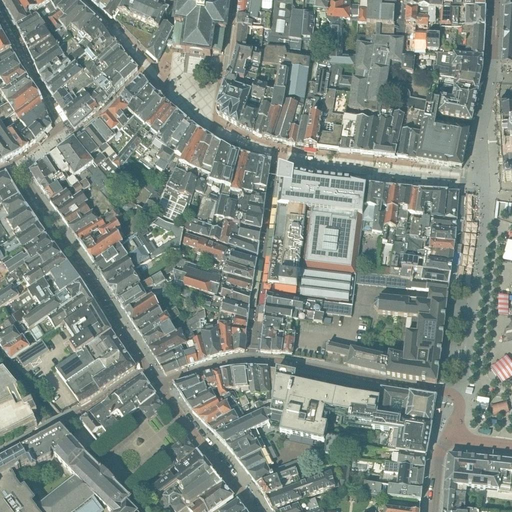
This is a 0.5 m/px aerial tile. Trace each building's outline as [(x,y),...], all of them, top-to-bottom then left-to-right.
[(28,21),(18,3),(16,0),(2,0),(1,1),(15,25),(17,28),(28,22),(28,21)] [(53,13),(49,2),(50,1),(49,0),(16,0),(18,3),(28,21),(39,13),(42,18),(44,21),(49,28),(54,35),(54,34),(56,33),(61,42),(69,37),(67,34),(68,32),(60,23),(66,19),(58,9),(53,13)] [(49,0),(50,1),(49,2),(53,13),(58,9),(68,0),(49,0)] [(78,5),(73,0),(68,0),(58,9),(66,19),(68,17),(66,15),(78,5)] [(94,0),(91,3),(98,9),(106,0),(94,0)] [(113,0),(106,0),(98,9),(104,14),(113,0)] [(113,0),(104,14),(111,20),(112,20),(113,19),(115,21),(119,15),(122,10),(121,9),(126,0),(113,0)] [(119,15),(115,21),(146,53),(157,31),(158,31),(163,24),(166,19),(167,19),(170,13),(165,12),(166,4),(174,6),(175,0),(126,0),(121,9),(122,10),(119,15)] [(178,0),(175,22),(175,25),(176,25),(174,42),(173,47),(173,48),(183,49),(183,53),(186,53),(207,56),(210,57),(211,53),(221,54),(224,32),(226,32),(226,29),(229,7),(229,8),(230,4),(228,4),(228,0),(178,0)] [(240,0),(238,0),(238,8),(250,10),(251,2),(240,0)] [(252,0),(252,2),(251,2),(250,10),(248,19),(248,21),(258,22),(258,15),(260,16),(260,15),(271,16),(272,17),(273,0),(252,0)] [(273,0),(272,17),(271,16),(270,24),(271,24),(270,31),(269,31),(268,43),(267,47),(276,49),(276,48),(284,49),(287,21),(279,20),(282,0),(273,0)] [(302,41),(302,38),(304,13),(303,13),(298,12),(293,6),(293,0),(282,0),(279,20),(287,21),(284,49),(285,49),(300,51),(301,41),(302,41)] [(315,0),(303,0),(304,1),(303,13),(304,13),(306,13),(307,5),(315,5),(315,0)] [(313,28),(318,29),(319,20),(326,20),(328,0),(315,0),(316,1),(315,5),(315,14),(313,28)] [(319,61),(318,66),(330,69),(335,69),(335,66),(343,67),(356,68),(356,58),(342,57),(344,30),(343,30),(343,21),(350,22),(350,21),(351,8),(346,7),(346,3),(345,3),(344,0),(328,0),(326,20),(326,22),(329,26),(330,26),(330,28),(327,28),(326,45),(328,45),(327,49),(325,49),(324,62),(319,61)] [(389,69),(401,71),(402,59),(404,47),(404,40),(406,22),(407,7),(407,4),(407,0),(368,0),(366,24),(366,36),(357,36),(357,44),(356,58),(356,68),(355,72),(357,72),(356,79),(353,78),(353,79),(348,109),(347,109),(346,117),(357,119),(369,121),(372,121),(373,117),(377,118),(378,114),(379,106),(383,107),(388,77),(389,70),(389,69)] [(351,0),(351,8),(350,21),(358,22),(357,23),(366,24),(368,0),(351,0)] [(406,22),(404,40),(415,41),(416,25),(417,25),(418,0),(407,0),(407,4),(407,7),(406,22)] [(414,53),(414,55),(415,55),(425,55),(425,50),(427,33),(428,24),(429,0),(418,0),(417,25),(416,25),(415,41),(414,48),(414,53)] [(429,0),(428,24),(433,24),(434,9),(440,9),(440,0),(429,0)] [(440,0),(440,9),(439,28),(451,28),(451,27),(452,10),(452,5),(451,0),(440,0)] [(451,0),(452,5),(452,10),(463,10),(463,0),(451,0)] [(473,10),(474,1),(473,0),(463,0),(463,10),(473,10)] [(473,10),(485,9),(485,0),(473,0),(474,1),(473,10)] [(66,19),(60,23),(68,32),(72,28),(86,11),(78,5),(66,15),(68,17),(66,19)] [(238,8),(237,17),(248,19),(250,10),(238,8)] [(451,27),(451,28),(460,28),(473,27),(485,27),(485,9),(473,10),(463,10),(452,10),(451,27)] [(511,10),(505,10),(501,67),(511,67),(511,10)] [(73,42),(79,36),(95,19),(86,11),(72,28),(68,32),(67,34),(69,37),(71,39),(73,42)] [(28,21),(28,22),(17,28),(21,36),(42,23),(39,19),(41,19),(42,18),(39,13),(28,21)] [(302,38),(302,41),(310,42),(312,42),(313,28),(315,14),(306,13),(304,13),(302,38)] [(248,19),(237,17),(236,27),(247,29),(247,31),(253,31),(253,30),(263,31),(263,30),(269,31),(270,31),(271,24),(270,24),(271,16),(260,15),(260,16),(258,15),(258,22),(248,21),(248,19)] [(79,36),(73,42),(84,56),(89,52),(88,51),(94,46),(98,43),(100,40),(106,29),(95,19),(79,36)] [(25,44),(45,31),(49,28),(44,21),(42,23),(21,36),(25,44)] [(174,30),(163,24),(158,31),(157,31),(146,53),(157,63),(157,62),(166,45),(169,40),(174,30)] [(236,43),(236,47),(245,49),(245,44),(246,41),(250,41),(251,37),(246,36),(247,31),(247,29),(236,27),(236,29),(237,29),(236,43)] [(439,28),(439,34),(439,51),(439,55),(455,56),(482,58),(484,37),(485,27),(473,27),(460,28),(451,28),(439,28)] [(54,35),(49,28),(45,31),(25,44),(30,54),(51,39),(55,36),(54,34),(54,35)] [(75,64),(83,73),(72,82),(74,84),(81,93),(84,91),(95,82),(102,76),(98,72),(97,70),(93,65),(99,59),(116,44),(106,29),(100,40),(98,43),(94,46),(88,51),(89,52),(84,56),(75,64)] [(246,36),(251,37),(262,38),(263,31),(253,30),(253,31),(247,31),(246,36)] [(425,50),(439,51),(439,34),(427,33),(425,50)] [(0,35),(0,57),(10,51),(2,35),(0,35)] [(55,36),(51,39),(30,54),(34,64),(58,47),(62,45),(55,36)] [(262,38),(251,37),(250,41),(250,45),(261,47),(262,38)] [(75,64),(84,56),(73,42),(71,39),(62,45),(58,47),(34,64),(39,76),(57,62),(59,63),(63,68),(69,62),(72,67),(75,64)] [(93,65),(97,70),(99,69),(121,50),(116,44),(99,59),(93,65)] [(258,71),(260,64),(262,52),(245,49),(236,47),(236,48),(237,48),(233,60),(242,62),(242,64),(246,65),(246,68),(258,71)] [(264,65),(277,67),(276,70),(279,71),(277,77),(276,85),(275,91),(272,106),(268,121),(262,139),(272,142),(283,109),(284,101),(291,56),(287,56),(285,49),(284,49),(276,48),(276,49),(267,47),(265,53),(264,65)] [(402,59),(401,71),(413,74),(413,69),(415,55),(414,55),(414,53),(414,48),(404,47),(402,59)] [(102,76),(108,71),(125,56),(121,50),(99,69),(97,70),(98,72),(102,76)] [(0,68),(15,59),(10,51),(0,57),(0,68)] [(437,55),(436,67),(452,68),(456,69),(482,71),(482,58),(455,56),(439,55),(437,55)] [(88,95),(92,92),(95,95),(101,90),(101,88),(109,83),(129,62),(125,56),(108,71),(102,76),(95,82),(84,91),(87,94),(88,95)] [(283,109),(272,142),(286,145),(287,145),(297,106),(303,107),(304,102),(308,71),(310,60),(306,59),(291,56),(284,101),(283,109)] [(0,80),(20,69),(15,59),(0,68),(0,87),(2,86),(0,83),(0,80)] [(233,60),(230,71),(244,75),(244,72),(246,68),(246,65),(242,64),(242,62),(233,60)] [(40,78),(47,89),(72,67),(69,62),(63,68),(59,63),(40,78)] [(129,62),(109,83),(101,88),(101,90),(109,100),(115,94),(124,84),(138,71),(129,62)] [(75,64),(72,67),(47,89),(53,98),(68,85),(72,82),(83,73),(75,64)] [(317,70),(315,79),(316,79),(329,81),(329,82),(327,92),(323,119),(320,136),(317,150),(318,150),(338,152),(338,153),(339,153),(343,131),(345,118),(345,117),(346,117),(347,109),(348,109),(353,79),(341,78),(343,67),(335,66),(335,69),(330,69),(318,66),(317,70)] [(433,73),(433,76),(439,77),(443,78),(455,79),(467,82),(467,78),(480,81),(482,71),(456,69),(452,68),(436,67),(433,67),(433,73)] [(0,87),(0,91),(2,94),(26,77),(20,69),(0,80),(0,83),(2,86),(0,87)] [(244,75),(230,71),(229,71),(224,83),(243,89),(246,79),(255,81),(257,76),(244,72),(244,75)] [(26,77),(2,94),(7,103),(13,99),(14,100),(34,88),(32,86),(28,79),(26,77)] [(453,89),(455,89),(477,93),(480,81),(467,78),(467,82),(455,79),(443,78),(442,85),(443,85),(454,87),(453,89)] [(306,113),(306,114),(311,115),(309,121),(304,148),(317,150),(320,136),(323,119),(327,92),(329,82),(329,81),(316,79),(316,84),(309,83),(306,102),(304,113),(306,113)] [(130,110),(149,88),(141,80),(120,101),(129,110),(130,110)] [(251,92),(250,97),(263,102),(264,101),(267,89),(267,86),(267,85),(261,83),(255,81),(251,92)] [(216,110),(216,111),(216,112),(216,113),(217,114),(217,115),(218,115),(219,116),(220,116),(220,117),(238,128),(245,109),(246,106),(250,97),(251,92),(243,89),(224,83),(224,84),(223,86),(216,106),(216,107),(217,107),(216,109),(216,110)] [(75,98),(81,93),(74,84),(65,91),(55,100),(59,106),(70,97),(71,99),(75,97),(75,98)] [(477,93),(455,89),(453,89),(454,87),(443,85),(440,98),(429,96),(428,101),(439,104),(436,122),(440,123),(440,120),(439,120),(440,117),(471,123),(477,93)] [(261,111),(253,135),(262,139),(268,121),(272,106),(275,91),(276,86),(273,86),(273,87),(267,86),(267,89),(264,101),(263,102),(261,111)] [(9,105),(12,110),(15,115),(39,96),(34,89),(34,88),(14,100),(13,99),(7,103),(9,105)] [(157,96),(149,88),(130,110),(138,117),(157,96)] [(422,134),(416,162),(461,169),(469,133),(435,126),(436,122),(439,104),(428,101),(410,98),(410,97),(410,95),(410,94),(409,93),(408,92),(407,91),(406,90),(405,89),(404,89),(403,89),(401,89),(400,89),(399,89),(398,90),(397,91),(396,92),(395,93),(394,94),(394,95),(392,106),(408,109),(426,112),(423,124),(422,134)] [(101,90),(95,95),(104,105),(109,100),(101,90)] [(87,94),(84,91),(81,93),(75,98),(75,97),(71,99),(70,97),(59,106),(63,112),(78,101),(87,94)] [(88,95),(91,99),(93,101),(98,111),(104,105),(95,95),(92,92),(88,95)] [(87,94),(78,101),(63,112),(68,121),(87,105),(93,101),(91,99),(88,95),(87,94)] [(11,131),(14,128),(43,105),(39,96),(15,115),(16,117),(18,120),(15,122),(14,122),(12,123),(11,121),(6,125),(11,131)] [(124,132),(122,133),(129,139),(131,141),(133,143),(138,137),(137,136),(142,131),(144,128),(146,126),(166,104),(163,102),(164,101),(160,97),(159,98),(157,96),(138,117),(135,120),(129,126),(128,127),(124,132)] [(93,101),(87,105),(93,115),(98,111),(93,101)] [(122,118),(129,126),(135,120),(138,117),(130,110),(129,110),(120,101),(118,104),(124,110),(124,111),(125,113),(121,118),(122,119),(122,118)] [(496,118),(496,121),(500,120),(501,135),(497,135),(497,137),(498,137),(500,137),(500,143),(499,143),(499,144),(500,144),(501,149),(501,154),(499,154),(499,155),(501,155),(501,162),(499,162),(498,162),(498,164),(499,164),(503,164),(503,172),(502,173),(502,174),(503,174),(503,180),(502,180),(502,181),(504,181),(504,182),(505,182),(505,181),(510,181),(511,182),(511,180),(511,104),(501,105),(498,103),(498,102),(496,104),(497,104),(499,107),(500,118),(496,118)] [(0,136),(14,158),(18,156),(22,154),(2,125),(5,116),(12,110),(9,105),(5,107),(3,104),(0,105),(0,136)] [(124,132),(128,127),(129,126),(122,118),(122,119),(121,118),(125,113),(124,111),(124,110),(118,104),(109,113),(108,114),(116,124),(124,132)] [(120,171),(112,181),(112,182),(117,188),(120,184),(123,185),(136,169),(127,162),(136,152),(144,142),(147,139),(149,137),(148,136),(151,133),(152,132),(171,109),(166,104),(146,126),(144,128),(142,131),(137,136),(138,137),(133,143),(123,154),(119,159),(114,164),(120,171)] [(20,137),(23,135),(27,132),(28,133),(36,126),(47,115),(43,105),(14,128),(20,137)] [(87,105),(68,121),(74,130),(82,124),(83,123),(88,118),(88,119),(93,115),(87,105)] [(245,109),(238,128),(241,129),(245,130),(247,131),(250,133),(253,135),(261,111),(246,106),(245,109)] [(297,106),(287,145),(295,146),(298,129),(300,119),(303,107),(297,106)] [(380,123),(373,156),(394,158),(404,117),(390,114),(391,109),(383,108),(383,107),(379,106),(378,114),(377,118),(381,119),(380,123)] [(173,143),(187,122),(171,109),(152,132),(151,133),(148,136),(149,137),(147,139),(136,152),(141,156),(146,150),(148,152),(139,163),(154,174),(157,170),(164,174),(165,172),(168,167),(174,155),(175,155),(168,151),(173,143)] [(403,131),(397,159),(407,160),(413,133),(422,134),(423,124),(426,112),(408,109),(403,131)] [(11,131),(6,125),(11,121),(16,117),(15,115),(12,110),(5,116),(2,125),(22,154),(29,148),(20,137),(14,128),(11,131)] [(309,121),(311,115),(306,114),(306,113),(304,113),(302,120),(296,147),(304,148),(309,121)] [(108,114),(101,120),(113,133),(116,137),(122,133),(124,132),(116,124),(108,114)] [(36,126),(44,134),(51,126),(47,115),(36,126)] [(345,117),(345,118),(343,131),(339,153),(351,154),(357,119),(346,117),(345,117)] [(381,119),(377,118),(373,117),(372,121),(369,121),(361,155),(373,156),(380,123),(381,119)] [(369,121),(357,119),(351,154),(361,155),(369,121)] [(92,127),(108,145),(111,149),(115,154),(119,159),(123,154),(122,153),(131,141),(129,139),(122,133),(116,137),(113,133),(101,120),(92,127)] [(192,126),(187,122),(173,143),(168,151),(175,155),(179,147),(192,126)] [(36,142),(44,134),(36,126),(28,133),(36,142)] [(179,147),(175,155),(174,155),(168,167),(165,172),(173,176),(176,171),(177,167),(179,164),(182,159),(198,131),(192,126),(179,147)] [(92,127),(84,134),(103,156),(108,160),(109,159),(113,164),(114,164),(119,159),(115,154),(111,149),(108,145),(92,127)] [(189,168),(205,136),(198,130),(198,131),(182,159),(179,164),(177,167),(176,171),(173,176),(161,198),(176,204),(186,176),(189,168)] [(20,137),(29,148),(36,142),(28,133),(27,132),(23,135),(20,137)] [(413,133),(407,160),(416,162),(422,134),(413,133)] [(74,140),(91,159),(95,163),(95,164),(98,168),(101,166),(112,181),(120,171),(114,164),(113,164),(109,159),(108,160),(103,156),(84,134),(74,140)] [(0,157),(4,163),(14,158),(0,136),(0,157)] [(186,176),(176,204),(185,208),(186,208),(187,206),(189,207),(192,200),(192,199),(194,193),(198,181),(200,173),(201,173),(213,140),(205,136),(189,168),(186,176)] [(92,178),(87,181),(91,187),(97,184),(102,190),(112,182),(112,181),(101,166),(98,168),(95,164),(95,163),(91,159),(74,140),(66,147),(92,178)] [(222,146),(213,140),(201,173),(200,173),(198,181),(206,183),(207,184),(209,182),(211,177),(222,146)] [(209,182),(207,184),(204,196),(195,222),(207,226),(212,227),(214,216),(215,209),(215,207),(218,196),(219,194),(221,186),(231,152),(222,146),(211,177),(209,182)] [(76,178),(79,184),(80,185),(85,192),(91,187),(87,181),(92,178),(66,147),(57,153),(76,178)] [(224,219),(228,202),(229,199),(230,192),(235,173),(240,155),(231,152),(221,186),(219,194),(218,196),(215,207),(215,209),(214,216),(218,217),(219,219),(221,220),(223,219),(224,219)] [(63,177),(72,189),(79,184),(76,178),(57,153),(50,158),(63,177)] [(229,199),(228,202),(238,204),(240,196),(240,194),(241,194),(241,192),(250,158),(240,155),(235,173),(230,192),(229,199)] [(72,189),(63,177),(50,158),(42,163),(54,180),(58,185),(60,187),(64,195),(72,189)] [(240,194),(240,196),(252,199),(252,196),(252,195),(254,188),(256,178),(260,160),(250,158),(241,192),(241,194),(240,194)] [(260,160),(256,178),(254,188),(266,190),(269,171),(271,162),(260,160)] [(42,163),(36,168),(48,184),(54,180),(42,163)] [(36,168),(30,172),(41,188),(48,184),(36,168)] [(301,288),(300,297),(350,304),(354,273),(357,273),(357,271),(357,268),(362,235),(364,217),(363,217),(367,186),(351,183),(315,179),(315,178),(307,177),(306,174),(301,173),(299,175),(292,173),(284,171),(281,170),(280,182),(276,215),(276,217),(275,217),(275,219),(278,219),(277,225),(274,225),(274,226),(275,226),(273,239),(272,241),(275,241),(274,248),(272,248),(271,249),(272,249),(270,266),(269,266),(269,267),(272,268),(271,274),(268,274),(268,276),(269,276),(268,284),(273,284),(274,284),(297,287),(300,266),(304,267),(301,288)] [(0,176),(0,195),(13,188),(6,174),(0,176)] [(41,188),(45,195),(58,185),(54,180),(48,184),(41,188)] [(192,199),(192,200),(196,201),(198,194),(204,196),(207,184),(206,183),(198,181),(194,193),(192,199)] [(72,189),(64,195),(50,203),(54,208),(57,212),(61,208),(81,194),(85,192),(80,185),(79,184),(72,189)] [(85,192),(81,194),(61,208),(57,212),(63,220),(103,192),(102,190),(97,184),(91,187),(85,192)] [(45,195),(50,203),(64,195),(60,187),(58,185),(45,195)] [(363,222),(362,232),(373,234),(373,233),(382,234),(386,208),(390,189),(367,186),(363,217),(364,217),(363,222)] [(0,206),(19,196),(13,188),(0,195),(0,206)] [(266,190),(254,188),(252,195),(252,196),(265,198),(266,190)] [(405,244),(394,243),(397,223),(399,208),(401,190),(390,189),(386,208),(382,234),(380,244),(393,246),(392,252),(392,255),(392,258),(399,259),(400,252),(404,252),(403,259),(404,259),(404,260),(413,261),(416,261),(452,265),(458,266),(460,254),(426,250),(427,242),(421,241),(419,238),(406,236),(405,242),(405,244)] [(397,223),(395,236),(401,237),(401,242),(402,242),(405,242),(406,236),(406,230),(407,221),(407,219),(411,191),(401,190),(399,208),(397,223)] [(420,192),(411,191),(407,219),(413,220),(414,215),(416,215),(417,208),(420,192)] [(68,227),(110,201),(103,192),(63,220),(68,227)] [(149,201),(143,210),(152,215),(156,208),(157,206),(155,204),(160,195),(154,192),(152,195),(149,201)] [(406,230),(406,236),(419,238),(420,229),(421,218),(423,218),(423,215),(425,208),(425,206),(427,192),(420,192),(417,208),(416,215),(414,215),(413,220),(412,231),(406,230)] [(423,215),(423,218),(444,220),(447,194),(445,194),(427,192),(425,206),(425,208),(423,215)] [(447,194),(444,220),(457,221),(458,197),(455,194),(447,194)] [(25,207),(19,196),(0,206),(0,225),(11,219),(27,209),(25,207)] [(240,196),(238,204),(239,205),(238,207),(243,209),(242,212),(248,214),(250,205),(264,208),(265,198),(252,196),(252,199),(240,196)] [(457,221),(463,222),(465,198),(458,197),(457,221)] [(99,221),(101,220),(116,210),(110,201),(68,227),(75,236),(99,221)] [(238,204),(228,202),(224,219),(225,219),(225,220),(223,230),(220,243),(228,246),(231,235),(233,224),(234,225),(234,223),(238,207),(239,205),(238,204)] [(263,217),(264,208),(250,205),(248,214),(263,217)] [(150,226),(154,223),(158,219),(152,215),(143,210),(137,207),(136,208),(150,226)] [(242,212),(243,209),(238,207),(234,223),(234,225),(261,231),(262,219),(263,217),(248,214),(242,212)] [(0,249),(1,249),(38,225),(27,209),(11,219),(0,225),(0,249)] [(122,217),(116,211),(116,210),(101,220),(99,221),(75,236),(80,244),(92,236),(94,235),(99,232),(106,227),(116,221),(122,217)] [(179,227),(183,229),(189,231),(192,221),(182,218),(179,227)] [(421,218),(420,229),(463,232),(463,222),(457,221),(444,220),(423,218),(421,218)] [(179,227),(166,224),(158,219),(154,223),(168,232),(170,230),(176,239),(156,251),(151,243),(147,245),(148,246),(128,257),(101,275),(108,286),(136,269),(136,270),(150,261),(165,253),(170,249),(179,250),(183,229),(179,227)] [(94,235),(92,236),(80,244),(94,264),(120,246),(123,243),(117,232),(116,231),(120,228),(116,221),(106,227),(99,232),(94,235)] [(207,226),(195,222),(192,221),(189,231),(195,234),(203,236),(207,226)] [(261,231),(234,225),(233,224),(231,235),(259,244),(261,231)] [(45,235),(38,225),(1,249),(0,249),(0,265),(21,251),(45,235)] [(203,236),(211,239),(215,228),(212,227),(207,226),(203,236)] [(215,228),(211,239),(220,243),(223,230),(215,228)] [(120,246),(94,264),(101,275),(128,257),(148,246),(147,245),(142,237),(148,233),(145,229),(139,233),(135,235),(136,235),(123,243),(120,246)] [(463,232),(420,229),(419,238),(421,241),(427,242),(462,246),(463,232)] [(28,292),(67,266),(60,256),(45,235),(21,251),(0,265),(0,283),(4,280),(10,287),(12,286),(20,298),(28,292)] [(186,235),(183,245),(184,245),(195,249),(194,251),(196,252),(197,250),(197,249),(200,240),(186,235)] [(259,244),(231,235),(228,246),(257,256),(259,244)] [(208,242),(200,240),(197,249),(197,250),(196,252),(196,253),(204,256),(208,242)] [(215,245),(208,242),(204,256),(211,259),(215,245)] [(462,246),(427,242),(426,250),(460,254),(462,246)] [(215,245),(211,259),(222,263),(223,258),(227,250),(215,245)] [(227,250),(223,258),(222,263),(226,264),(228,264),(241,269),(244,257),(234,254),(234,252),(231,251),(229,251),(227,250)] [(244,257),(241,269),(254,273),(257,260),(244,257)] [(392,258),(390,270),(389,277),(401,279),(408,281),(449,286),(456,287),(457,276),(422,272),(403,270),(402,270),(398,269),(399,259),(392,258)] [(404,260),(404,259),(403,259),(402,270),(403,270),(422,272),(457,276),(458,266),(452,265),(416,261),(413,261),(404,260)] [(171,267),(161,273),(164,277),(173,272),(175,279),(175,282),(175,286),(183,288),(184,285),(208,293),(208,294),(216,296),(217,295),(218,291),(220,286),(219,285),(222,274),(218,273),(208,269),(185,261),(178,260),(175,260),(172,266),(171,266),(171,267)] [(210,263),(208,269),(218,273),(220,267),(210,263)] [(254,273),(241,269),(228,264),(226,264),(222,263),(221,265),(220,267),(218,273),(222,274),(253,282),(254,273)] [(28,292),(20,298),(10,304),(16,313),(20,310),(22,309),(34,302),(36,300),(74,274),(67,266),(28,292)] [(141,276),(136,270),(136,269),(108,286),(118,301),(142,286),(137,279),(141,276)] [(125,312),(147,299),(154,295),(173,284),(171,281),(168,283),(161,273),(142,286),(118,301),(125,312)] [(387,277),(378,276),(357,273),(355,285),(386,288),(387,277)] [(80,283),(74,274),(36,300),(42,309),(80,283)] [(223,287),(251,296),(253,282),(222,274),(219,285),(220,286),(218,291),(222,292),(223,287)] [(0,296),(0,309),(10,304),(20,298),(12,286),(10,287),(4,280),(0,283),(0,290),(3,294),(0,296)] [(447,295),(449,286),(408,281),(406,290),(429,292),(429,293),(447,296),(447,295)] [(42,309),(35,314),(23,322),(25,324),(30,331),(87,294),(80,283),(42,309)] [(154,295),(147,299),(125,312),(133,324),(158,308),(159,308),(154,299),(175,287),(175,283),(173,284),(154,295)] [(222,292),(220,296),(220,298),(250,307),(251,296),(223,287),(222,292)] [(389,356),(388,357),(385,375),(385,376),(436,384),(440,356),(441,356),(442,349),(441,349),(446,305),(446,304),(447,297),(447,296),(429,293),(428,302),(380,297),(380,301),(378,301),(375,304),(374,309),(377,312),(378,312),(378,314),(392,316),(412,318),(410,334),(406,334),(404,355),(389,352),(389,353),(404,357),(404,358),(389,356)] [(93,304),(87,294),(30,331),(37,343),(41,340),(54,331),(93,304)] [(266,295),(265,306),(303,311),(320,314),(321,314),(323,303),(305,300),(304,303),(266,295)] [(204,304),(203,308),(204,309),(216,313),(219,314),(232,316),(237,318),(248,321),(249,310),(224,302),(213,298),(210,306),(206,304),(204,304)] [(16,313),(12,315),(19,325),(23,322),(35,314),(31,307),(37,302),(36,300),(34,302),(22,309),(20,310),(16,313)] [(323,303),(321,314),(345,317),(347,306),(339,305),(323,303)] [(100,314),(93,304),(54,331),(55,332),(64,325),(76,343),(67,349),(72,356),(74,357),(74,358),(111,333),(100,314)] [(324,315),(320,314),(303,311),(265,306),(264,316),(283,319),(284,318),(287,318),(293,319),(322,323),(324,315)] [(133,324),(138,332),(163,316),(158,308),(133,324)] [(167,314),(163,316),(138,332),(144,341),(149,349),(150,351),(180,334),(180,332),(176,334),(170,323),(173,322),(172,321),(181,315),(176,308),(167,314)] [(219,314),(218,324),(219,324),(231,325),(231,327),(234,328),(247,329),(248,321),(237,318),(232,316),(219,314)] [(264,316),(263,323),(280,326),(285,327),(287,318),(284,318),(283,319),(264,316)] [(0,336),(0,346),(2,350),(21,338),(14,328),(17,326),(11,317),(4,321),(10,330),(1,336),(0,336)] [(282,343),(280,354),(291,356),(296,333),(290,332),(293,319),(287,318),(285,327),(285,334),(284,339),(282,339),(282,343)] [(205,319),(200,321),(202,330),(204,338),(203,338),(208,360),(222,356),(219,336),(219,328),(208,331),(205,319)] [(171,353),(186,346),(187,346),(193,343),(192,342),(196,341),(193,335),(192,332),(202,330),(200,321),(190,327),(181,332),(180,332),(180,334),(150,351),(156,360),(171,353)] [(280,326),(263,323),(263,330),(277,333),(285,334),(285,327),(280,326)] [(25,324),(18,328),(23,335),(30,331),(25,324)] [(219,328),(219,336),(222,356),(232,353),(232,340),(231,327),(231,325),(219,324),(219,328)] [(232,340),(246,341),(246,337),(247,329),(234,328),(231,327),(232,340)] [(277,333),(263,330),(261,341),(272,342),(282,343),(282,339),(284,339),(285,334),(277,333)] [(120,347),(111,333),(74,358),(56,371),(78,402),(79,405),(90,399),(135,369),(129,359),(128,359),(128,358),(121,348),(120,347)] [(21,338),(2,350),(2,351),(11,361),(16,357),(30,347),(22,337),(21,338)] [(197,364),(208,360),(203,338),(196,341),(192,342),(193,343),(195,353),(194,354),(197,364)] [(30,347),(16,357),(24,367),(49,351),(41,340),(37,343),(30,347)] [(244,352),(246,341),(232,340),(232,353),(244,352)] [(260,353),(270,354),(272,342),(261,341),(260,353)] [(270,354),(280,354),(282,343),(272,342),(270,354)] [(193,343),(187,346),(186,346),(189,353),(184,355),(183,355),(188,367),(197,364),(194,354),(195,353),(193,343)] [(340,355),(345,356),(349,357),(347,365),(347,366),(379,374),(385,375),(388,357),(389,356),(389,353),(389,352),(363,346),(362,351),(351,349),(346,348),(341,347),(327,344),(325,352),(340,355)] [(171,353),(156,360),(160,367),(169,363),(175,360),(176,359),(183,355),(184,355),(189,353),(186,346),(171,353)] [(180,370),(188,367),(183,355),(176,359),(180,370)] [(173,372),(180,370),(176,359),(175,360),(169,363),(173,372)] [(173,372),(169,363),(160,367),(165,375),(170,373),(173,372)] [(244,395),(251,393),(247,368),(237,369),(241,389),(244,395)] [(252,396),(261,395),(256,368),(247,368),(251,393),(252,396)] [(273,410),(274,409),(267,369),(256,368),(261,395),(267,395),(268,402),(262,403),(266,412),(271,409),(273,410)] [(244,395),(241,389),(237,369),(231,370),(229,370),(233,391),(234,390),(238,397),(244,395)] [(276,370),(267,369),(274,409),(276,370)] [(0,444),(3,443),(2,443),(5,441),(5,442),(13,439),(12,438),(14,437),(15,437),(22,434),(22,433),(37,426),(32,417),(37,414),(31,403),(27,405),(19,389),(1,370),(0,370),(0,444)] [(296,374),(276,370),(274,409),(273,410),(271,409),(266,412),(260,414),(244,421),(215,436),(237,461),(256,486),(273,479),(276,478),(326,460),(324,442),(326,436),(328,426),(323,424),(326,410),(350,415),(349,421),(350,421),(350,423),(373,426),(372,430),(399,434),(401,421),(377,418),(380,399),(347,394),(345,394),(337,392),(294,383),(296,374)] [(233,393),(233,391),(229,370),(221,371),(226,392),(226,396),(233,393)] [(226,396),(226,392),(221,371),(212,373),(219,393),(220,393),(222,398),(226,396)] [(208,384),(211,391),(217,388),(220,398),(222,398),(220,393),(219,393),(212,373),(203,375),(207,385),(208,384)] [(200,388),(204,386),(207,385),(203,375),(196,378),(200,388)] [(123,390),(131,402),(140,395),(150,389),(150,388),(147,384),(145,381),(142,378),(133,384),(123,390)] [(200,388),(196,378),(174,385),(181,395),(200,388)] [(200,388),(181,395),(181,396),(184,401),(185,402),(186,403),(186,404),(207,393),(211,391),(208,384),(207,385),(204,386),(200,388)] [(117,413),(125,422),(133,415),(139,410),(156,397),(156,396),(155,396),(151,390),(150,389),(140,395),(131,402),(122,409),(117,413)] [(382,389),(380,399),(377,418),(405,422),(410,393),(382,389)] [(121,392),(114,397),(122,409),(131,402),(123,390),(121,392)] [(207,393),(186,404),(192,413),(216,401),(216,400),(211,391),(207,393)] [(199,419),(224,406),(223,403),(225,402),(224,400),(234,395),(233,393),(226,396),(222,398),(220,398),(216,400),(216,401),(192,413),(199,419)] [(252,397),(252,396),(251,393),(244,395),(238,397),(240,399),(244,397),(248,404),(250,403),(247,399),(252,397)] [(405,422),(431,426),(436,397),(410,393),(405,422)] [(248,404),(244,397),(240,399),(237,400),(234,395),(224,400),(225,402),(223,403),(224,406),(199,419),(207,428),(249,406),(248,404)] [(102,405),(111,418),(117,413),(122,409),(114,397),(102,405)] [(148,421),(165,408),(156,397),(139,410),(143,415),(148,421)] [(260,414),(266,412),(262,403),(256,405),(260,414)] [(102,405),(90,414),(101,427),(111,418),(102,405)] [(215,436),(244,421),(248,419),(247,418),(246,418),(243,412),(250,408),(249,406),(207,428),(215,436)] [(133,415),(137,420),(143,415),(139,410),(133,415)] [(98,445),(109,436),(101,427),(90,414),(80,421),(98,445)] [(373,426),(372,430),(399,434),(398,442),(388,441),(387,451),(392,451),(400,452),(399,453),(425,457),(431,426),(405,422),(377,418),(374,417),(373,426)] [(111,418),(101,427),(109,436),(119,427),(111,418)] [(40,440),(0,461),(0,511),(98,511),(100,511),(94,504),(92,501),(91,501),(93,499),(94,499),(95,498),(76,477),(36,509),(32,503),(35,501),(29,493),(25,487),(22,490),(16,481),(12,474),(16,471),(19,476),(21,475),(20,474),(22,473),(23,475),(32,470),(33,470),(37,467),(37,466),(56,457),(73,442),(70,439),(64,432),(61,429),(60,429),(40,439),(40,440)] [(327,437),(325,442),(326,455),(339,457),(341,445),(341,443),(339,443),(340,439),(327,437)] [(169,450),(174,456),(178,463),(195,451),(186,438),(169,450)] [(145,511),(142,508),(144,507),(135,496),(130,499),(85,456),(85,455),(73,442),(56,457),(76,477),(95,498),(109,511),(145,511)] [(392,451),(391,465),(424,469),(425,457),(399,453),(400,452),(392,451)] [(154,500),(156,499),(204,462),(197,453),(159,484),(162,488),(160,489),(162,491),(158,493),(154,488),(148,493),(154,500)] [(444,492),(466,494),(467,487),(497,490),(498,478),(495,478),(496,475),(486,474),(486,471),(475,470),(476,459),(448,456),(446,484),(445,484),(445,485),(446,486),(445,491),(444,492)] [(496,475),(495,478),(498,478),(497,490),(511,492),(511,486),(511,483),(511,484),(511,476),(511,473),(511,462),(476,459),(475,470),(486,471),(486,474),(496,475)] [(164,510),(170,506),(212,473),(204,462),(156,499),(164,510)] [(380,474),(378,483),(397,486),(397,488),(421,491),(424,469),(391,465),(385,464),(384,474),(380,474)] [(296,471),(276,478),(273,479),(256,486),(265,498),(301,485),(296,471)] [(212,473),(170,506),(173,511),(181,511),(223,485),(222,484),(220,482),(216,476),(215,475),(214,474),(214,473),(213,472),(212,473)] [(311,481),(301,485),(265,498),(272,511),(302,500),(334,489),(339,487),(338,482),(338,474),(335,473),(334,472),(325,475),(325,476),(311,481)] [(346,481),(340,480),(343,492),(349,493),(346,481)] [(420,501),(421,491),(378,485),(375,485),(375,484),(365,483),(363,495),(420,501)] [(187,511),(188,511),(212,511),(233,498),(222,485),(181,511),(187,511)] [(445,493),(443,510),(456,510),(456,509),(465,510),(466,494),(444,492),(445,492),(445,493)] [(307,511),(320,511),(316,499),(305,503),(307,509),(307,511)] [(223,511),(244,511),(238,503),(224,511),(223,511)] [(305,503),(298,505),(301,511),(307,509),(305,503)]
